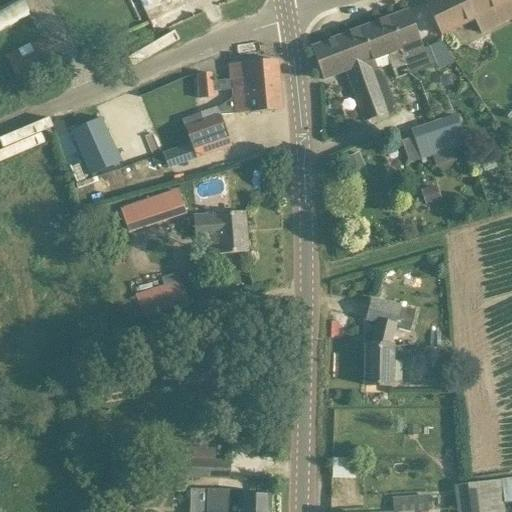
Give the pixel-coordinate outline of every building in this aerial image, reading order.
[(20,0),(16,0),(0,7),(0,28),(28,15),(20,0)] [(510,0),(435,0),(427,4),(442,34),(510,0)] [(377,23),(395,69),(405,65),(403,60),(424,51),(409,10),(377,23)] [(377,23),(348,34),(361,67),(365,66),(368,71),(374,69),(377,68),(377,69),(390,65),(392,70),(395,69),(377,23)] [(361,67),(348,34),(311,48),(323,80),(346,71),(365,122),(390,112),(374,69),(368,71),(365,66),(361,67)] [(17,81),(53,63),(41,39),(6,56),(17,81)] [(448,54),(441,45),(440,43),(429,48),(436,65),(438,70),(454,63),(455,63),(448,54)] [(263,88),(280,86),(278,60),(246,63),(230,65),(231,80),(211,82),(211,74),(197,75),(199,98),(212,98),(212,92),(248,90),(248,94),(239,94),(240,98),(264,96),(263,88)] [(282,110),(280,86),(263,88),(264,96),(240,98),(232,98),(216,107),(219,115),(203,121),(202,119),(184,127),(191,148),(196,159),(231,147),(229,138),(221,116),(282,110)] [(457,116),(435,123),(443,150),(451,147),(466,142),(457,116)] [(121,163),(100,118),(69,132),(89,177),(121,163)] [(455,161),(451,147),(443,150),(435,123),(411,131),(414,138),(402,142),(409,162),(431,154),(435,167),(455,161)] [(351,170),(363,165),(358,153),(345,158),(351,170)] [(432,187),(421,190),(425,204),(436,201),(432,187)] [(121,210),(128,233),(186,213),(177,191),(121,210)] [(196,240),(209,239),(210,255),(248,252),(245,212),(225,214),(194,216),(196,240)] [(188,305),(180,281),(135,296),(142,320),(188,305)] [(410,330),(415,311),(372,300),(367,320),(378,322),(373,346),(366,346),(365,385),(392,386),(394,344),(390,344),(394,326),(410,330)] [(180,480),(229,482),(229,450),(181,448),(180,480)] [(353,477),(354,457),(332,456),(331,476),(353,477)] [(504,511),(504,503),(511,501),(511,478),(453,487),(456,511),(504,511)] [(269,511),(270,496),(250,495),(242,495),(242,491),(208,489),(207,504),(207,511),(206,511),(269,511)] [(427,511),(427,497),(393,499),(393,511),(427,511)]
